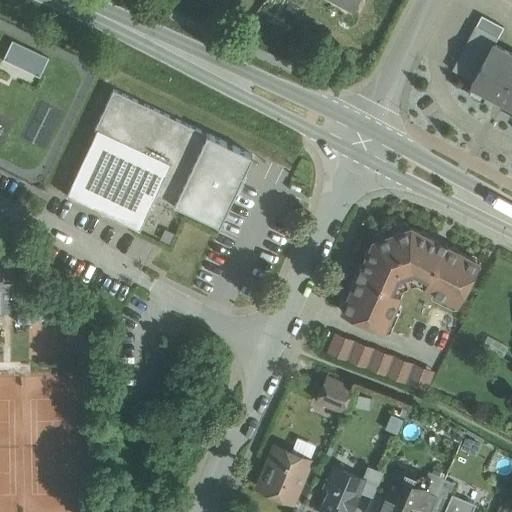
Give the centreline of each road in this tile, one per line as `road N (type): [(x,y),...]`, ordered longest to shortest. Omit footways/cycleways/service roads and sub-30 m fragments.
road 1 (residential): [(206,511),(362,142)]
road 2 (secondary): [(362,142),(62,0)]
road 3 (secondary): [(511,222),(362,142)]
road 4 (residential): [(362,142),(432,0)]
